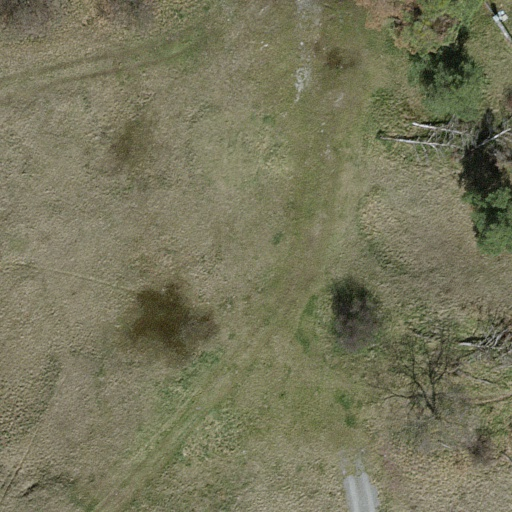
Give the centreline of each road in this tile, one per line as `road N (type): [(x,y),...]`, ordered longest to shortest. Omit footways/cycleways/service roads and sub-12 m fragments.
road 1 (track): [(311,0),(319,124),(313,339),(353,511)]
road 2 (track): [(109,511),(227,393),(314,242)]
